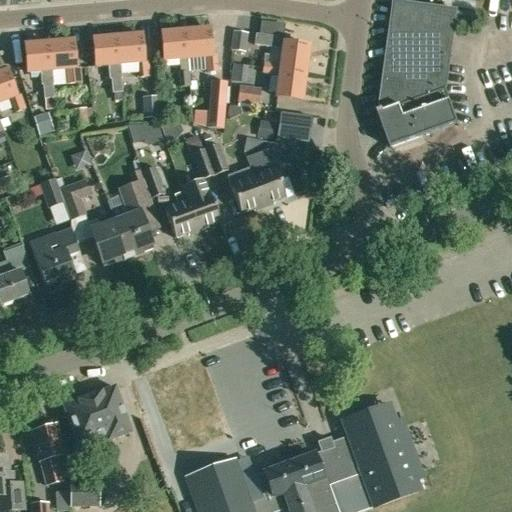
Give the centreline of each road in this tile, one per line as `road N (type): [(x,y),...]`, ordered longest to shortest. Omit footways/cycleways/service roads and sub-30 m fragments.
road 1 (secondary): [(0,388),(380,247)]
road 2 (residential): [(0,21),(229,3),(359,22)]
road 3 (residential): [(380,247),(347,128),(359,22)]
road 4 (secondary): [(380,247),(511,202)]
